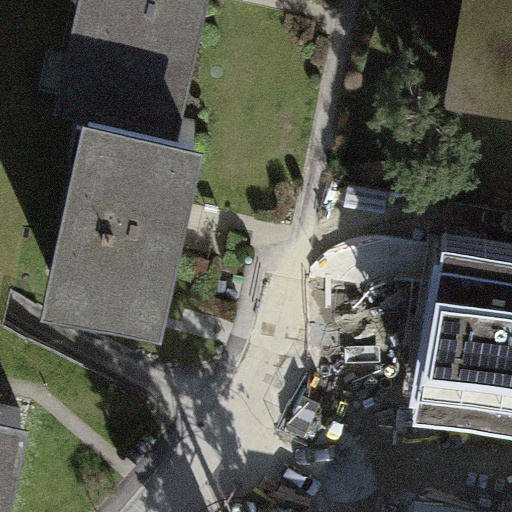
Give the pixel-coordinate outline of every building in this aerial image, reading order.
[(200,0),(82,0),(59,110),(80,114),(172,134),(200,0)] [(511,0),(457,0),(443,82),(511,93),(511,0)] [(80,114),(41,299),(165,325),(203,140),(172,134),(80,114)] [(511,244),(444,233),(417,404),(511,418),(511,244)] [(0,403),(0,463),(12,406),(0,403)]
